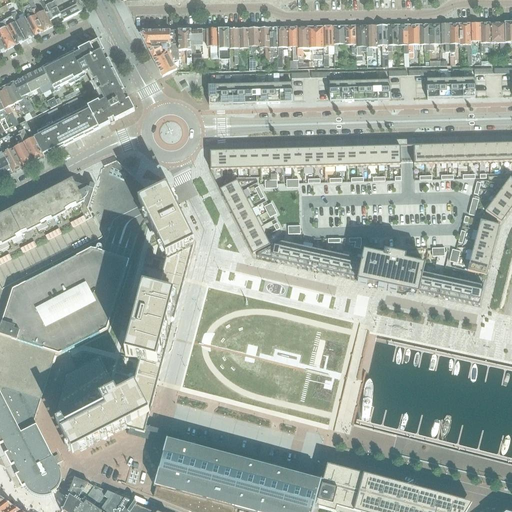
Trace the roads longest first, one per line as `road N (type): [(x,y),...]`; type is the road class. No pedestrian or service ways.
road 1 (residential): [(109,14),(262,7),(283,16),(433,14),(454,4),(511,2)]
road 2 (residential): [(495,494),(168,413)]
road 3 (tertiary): [(195,127),(511,118)]
road 4 (residential): [(158,412),(207,232),(185,190)]
road 5 (tertiary): [(0,203),(147,133)]
road 6 (unknown): [(37,332),(65,332),(102,309),(122,255),(113,238)]
road 7 (unknown): [(113,238),(24,297),(37,332)]
road 8 (residential): [(0,69),(109,14)]
